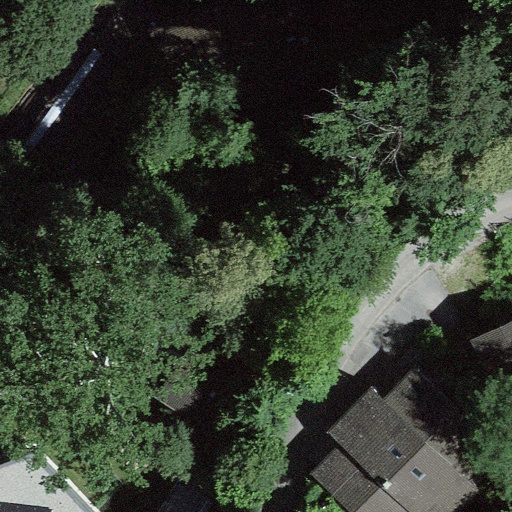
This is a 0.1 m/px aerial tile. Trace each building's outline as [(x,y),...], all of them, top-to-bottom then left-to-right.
[(324,0),(202,0),(198,60),(319,69),(324,0)] [(76,125),(16,63),(0,78),(0,156),(22,178),(76,125)] [(511,321),(467,343),(494,398),(511,389),(511,321)] [(335,446),(308,473),(346,511),(459,511),(508,464),(411,369),(380,400),(369,389),(324,435),(335,446)] [(0,511),(85,511),(35,454),(0,467),(0,511)]
